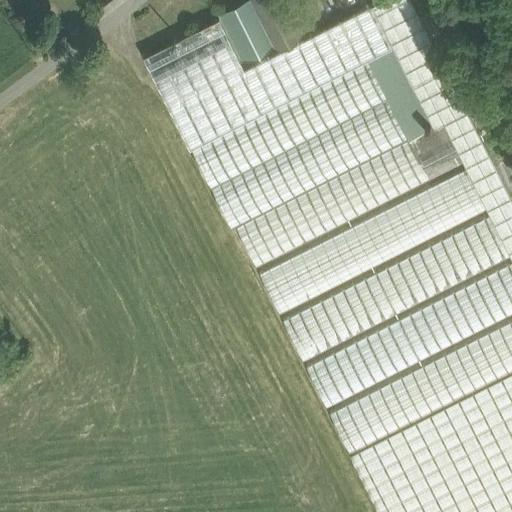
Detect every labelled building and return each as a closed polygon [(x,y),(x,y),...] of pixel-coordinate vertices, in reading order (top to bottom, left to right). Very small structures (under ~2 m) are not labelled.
[(279,49),(246,66),(232,39),(156,78),(192,148),(369,58),(393,46),(434,126),(445,120),(466,161),(469,167),(490,208),(492,213),(511,252),(511,194),(414,0),(377,0),(304,37),(279,49)] [(254,0),(246,0),(220,14),(232,39),(246,66),(279,49),(254,0)] [(285,0),(254,0),(279,49),(304,37),(285,0)] [(221,16),(144,55),(156,78),(232,39),(221,16)] [(434,126),(393,46),(369,58),(410,138),(434,126)] [(369,58),(192,148),(233,229),(237,227),(236,226),(410,138),(369,58)] [(410,138),(236,226),(237,227),(257,267),(431,179),(431,178),(466,161),(445,120),(434,126),(410,138)] [(469,167),(260,272),(281,314),(490,208),(469,167)] [(511,252),(492,213),(284,319),(304,360),(511,255),(511,252)] [(511,261),(307,366),(328,407),(511,313),(511,261)] [(511,320),(331,412),(351,453),(352,453),(511,371),(511,320)] [(511,511),(511,371),(352,453),(381,511),(511,511)]
